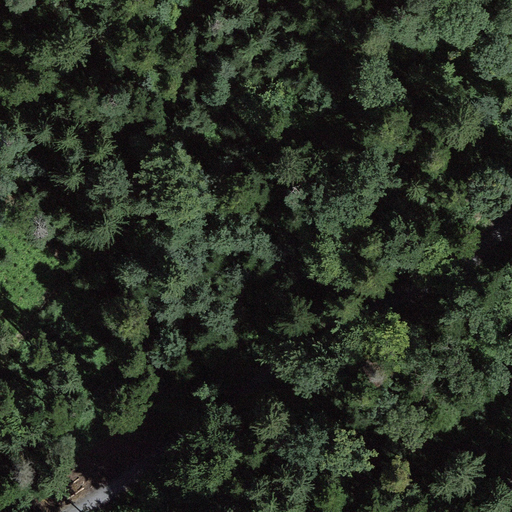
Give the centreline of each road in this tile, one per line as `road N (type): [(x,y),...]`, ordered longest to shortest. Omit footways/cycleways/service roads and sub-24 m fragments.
road 1 (track): [(27,511),(177,375),(383,260),(511,169)]
road 2 (track): [(511,367),(461,511)]
